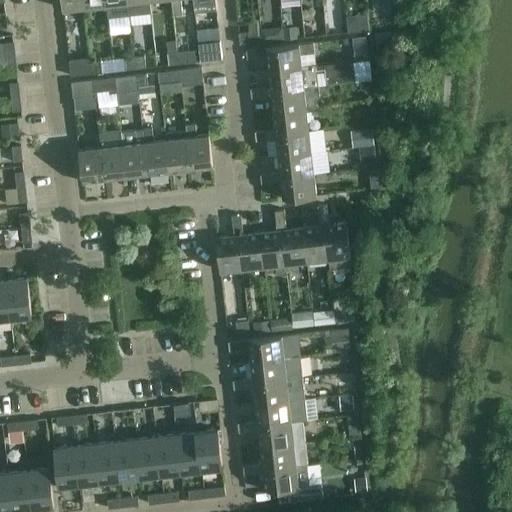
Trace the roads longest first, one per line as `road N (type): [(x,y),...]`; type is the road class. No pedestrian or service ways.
road 1 (residential): [(199,198),(224,196),(223,151),(237,130),(223,0)]
road 2 (residential): [(165,511),(233,503),(218,360)]
road 3 (residential): [(64,210),(41,0)]
road 4 (residential): [(218,360),(199,198)]
road 5 (residential): [(79,372),(218,360)]
road 6 (residential): [(64,210),(199,198)]
